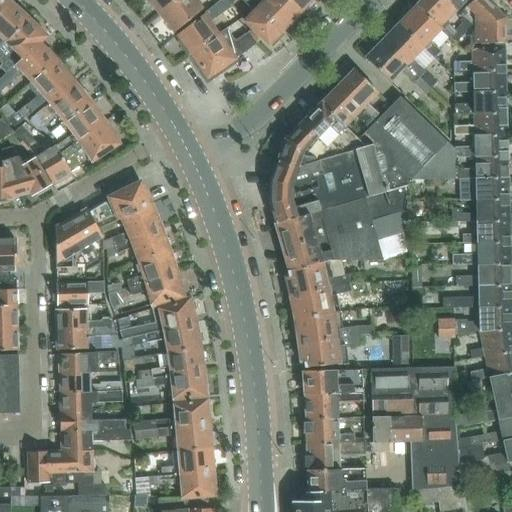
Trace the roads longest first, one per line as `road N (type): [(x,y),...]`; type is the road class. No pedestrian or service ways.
road 1 (tertiary): [(262,511),(245,325),(216,218),(188,154)]
road 2 (residential): [(0,433),(35,432),(30,288),(37,215)]
road 3 (unclassified): [(188,154),(252,118),(369,0)]
road 4 (tertiary): [(175,130),(140,75),(74,0)]
road 5 (residential): [(37,215),(145,148)]
